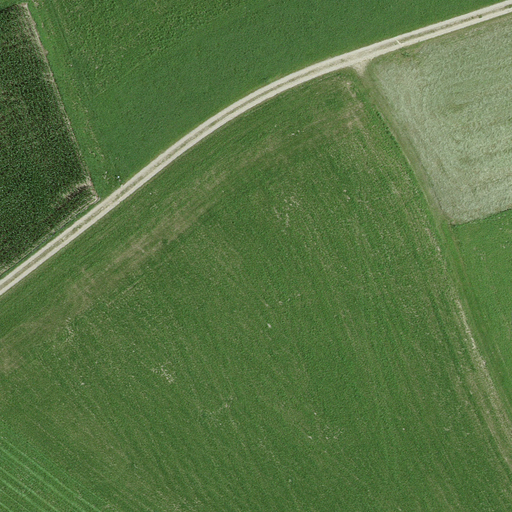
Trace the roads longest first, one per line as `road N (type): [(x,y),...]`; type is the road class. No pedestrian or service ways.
road 1 (track): [(511,12),(294,83),(184,151),(0,292)]
road 2 (track): [(511,403),(443,225),(359,62)]
